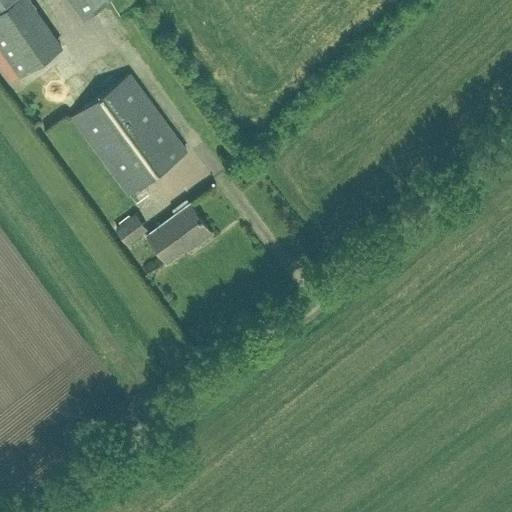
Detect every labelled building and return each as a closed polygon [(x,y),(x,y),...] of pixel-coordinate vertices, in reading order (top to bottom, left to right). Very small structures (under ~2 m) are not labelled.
[(0,0),(0,47),(19,74),(58,46),(25,0),(0,0)] [(70,0),(82,17),(105,1),(106,0),(70,0)] [(129,71),(72,113),(128,191),(186,148),(129,71)] [(189,200),(146,232),(165,259),(185,244),(183,241),(190,235),(195,241),(211,229),(189,200)] [(147,227),(135,211),(114,226),(127,243),(147,227)]
